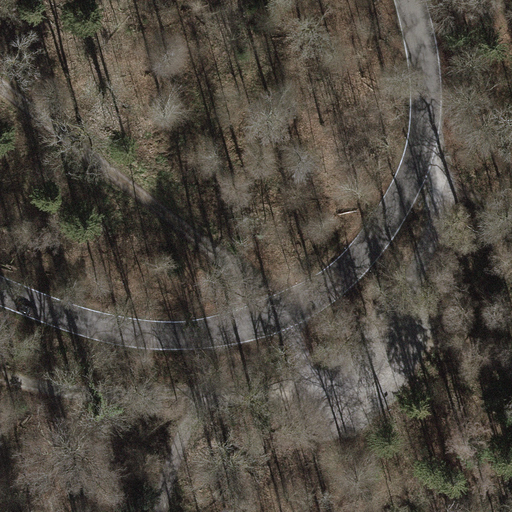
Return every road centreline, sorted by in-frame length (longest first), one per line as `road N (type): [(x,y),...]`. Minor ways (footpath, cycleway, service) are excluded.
road 1 (tertiary): [(0,290),(102,327),(173,337),(260,320),(334,279),(383,227),(421,149),(426,85),(410,0)]
road 2 (track): [(0,81),(285,308)]
road 3 (track): [(311,386),(209,404),(0,381)]
road 4 (track): [(157,511),(209,404)]
